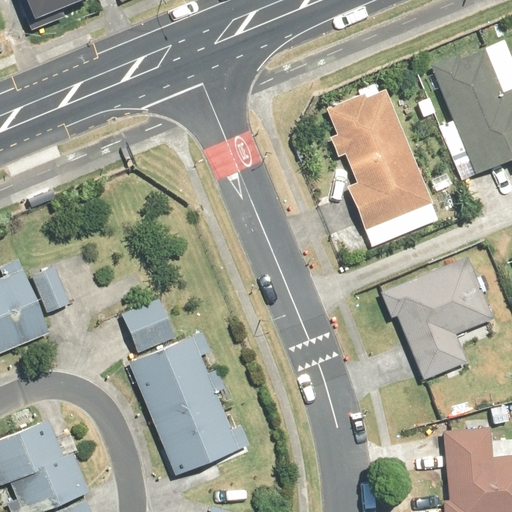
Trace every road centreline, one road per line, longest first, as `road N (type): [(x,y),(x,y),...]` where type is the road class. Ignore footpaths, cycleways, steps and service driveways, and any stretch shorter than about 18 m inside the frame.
road 1 (residential): [(188,44),(342,437),(350,511)]
road 2 (residential): [(0,402),(59,385),(96,396),(119,434),(134,511)]
road 3 (primary): [(0,120),(188,44)]
